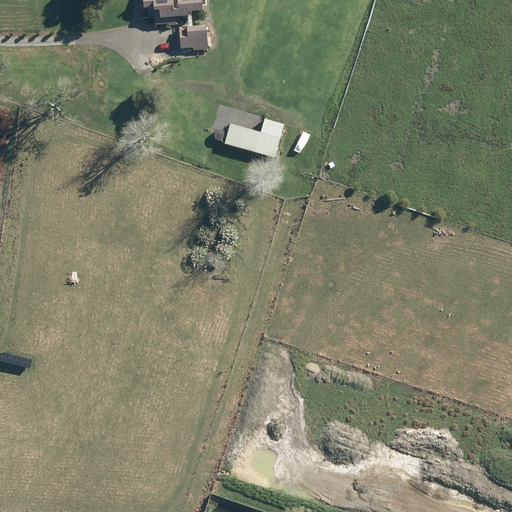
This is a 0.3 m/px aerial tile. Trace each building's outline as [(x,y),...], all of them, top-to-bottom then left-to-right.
[(141,0),(141,6),(151,6),(151,10),(158,10),(158,14),(191,15),(191,9),(203,9),(202,0),(141,0)] [(365,0),(265,0),(241,69),(330,100),(365,0)] [(180,34),(180,47),(208,47),(208,25),(185,24),(185,34),(180,34)] [(213,139),(214,126),(229,127),(229,113),(221,113),(221,106),(208,106),(208,97),(170,96),(169,120),(188,121),(188,138),(213,139)] [(261,128),(232,121),(226,144),(274,155),(282,122),(263,118),(261,128)] [(312,122),(308,133),(318,137),(323,125),(312,122)]
